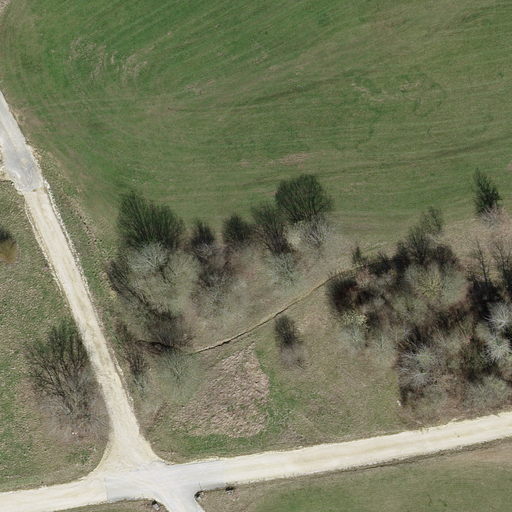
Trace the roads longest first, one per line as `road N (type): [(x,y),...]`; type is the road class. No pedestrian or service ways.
road 1 (track): [(12,511),(511,423)]
road 2 (track): [(155,485),(0,132)]
